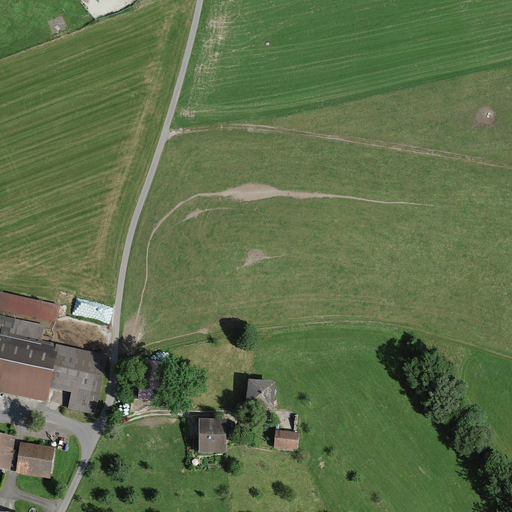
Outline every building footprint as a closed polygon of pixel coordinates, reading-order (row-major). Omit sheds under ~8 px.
[(58,2),(45,13),(55,27),(69,15),(58,2)] [(18,23),(3,26),(6,42),(21,40),(18,23)] [(61,307),(0,294),(0,310),(57,322),(61,307)] [(42,330),(0,322),(0,391),(47,401),(49,390),(72,394),(69,410),(94,415),(106,356),(40,343),(42,330)] [(176,367),(143,362),(137,400),(169,405),(176,367)] [(275,386),(249,383),(247,409),(273,412),(275,386)] [(224,423),(200,423),(200,455),(224,455),(224,423)] [(299,435),(278,434),(277,452),(298,453),(299,435)] [(13,441),(0,438),(0,469),(8,470),(13,441)] [(53,451),(23,447),(20,476),(50,480),(53,451)]
